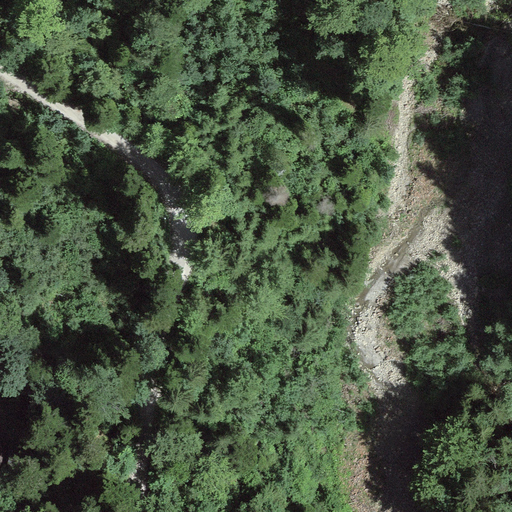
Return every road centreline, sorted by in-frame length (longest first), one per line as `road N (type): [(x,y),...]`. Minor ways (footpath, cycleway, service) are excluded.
road 1 (unclassified): [(146,511),(179,227),(169,201),(133,158),(0,67)]
road 2 (track): [(247,0),(289,52),(335,84)]
